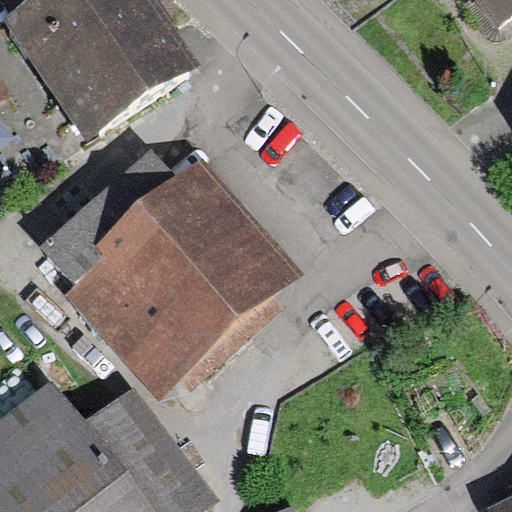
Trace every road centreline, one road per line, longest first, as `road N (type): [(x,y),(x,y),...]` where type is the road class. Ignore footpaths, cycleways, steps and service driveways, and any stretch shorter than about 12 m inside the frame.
road 1 (unknown): [(224,511),(248,394),(265,367),(382,239),(455,209)]
road 2 (secondary): [(243,0),(422,171),(511,274)]
